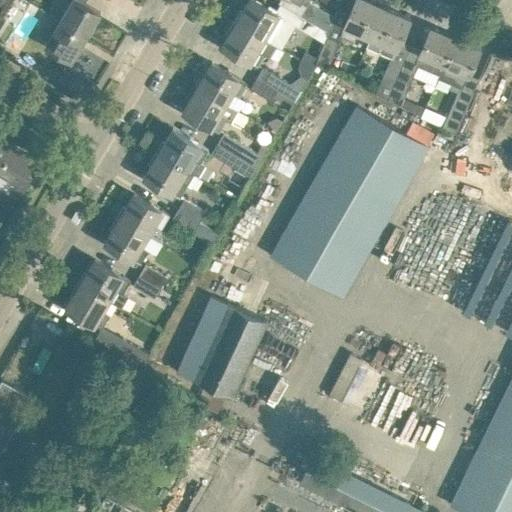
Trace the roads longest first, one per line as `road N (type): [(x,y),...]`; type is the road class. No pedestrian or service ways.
road 1 (residential): [(0,310),(96,144)]
road 2 (residential): [(96,144),(183,0)]
